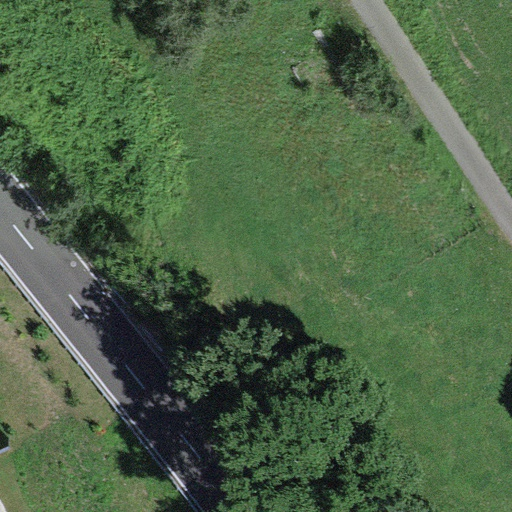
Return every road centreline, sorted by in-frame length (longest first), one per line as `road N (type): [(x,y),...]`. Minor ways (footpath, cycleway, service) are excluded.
road 1 (tertiary): [(244,511),(0,205)]
road 2 (residential): [(511,198),(373,0)]
